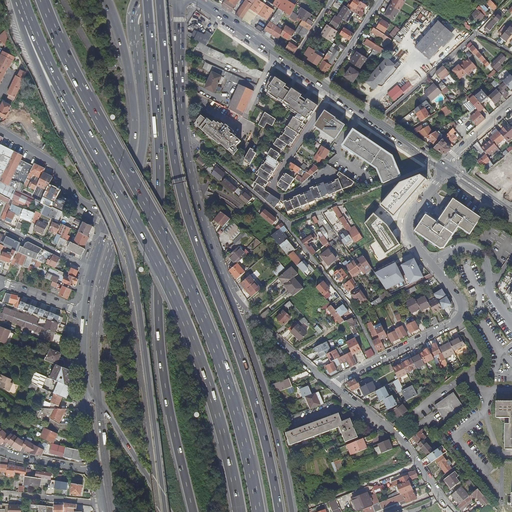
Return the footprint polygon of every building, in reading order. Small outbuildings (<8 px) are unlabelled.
[(227,0),(224,0),(221,5),(231,12),(235,6),(236,4),(235,3),(234,5),(227,0)] [(246,0),(236,15),(242,19),(255,0),(227,0),(234,5),(235,3),(237,0),(246,0)] [(267,20),(274,10),(259,0),(256,0),(250,9),(267,20)] [(275,0),(273,5),(279,8),(280,8),(283,0),(275,0)] [(290,15),(296,5),(287,0),(283,0),(280,8),(285,11),(290,15)] [(348,7),(354,11),(361,1),(359,0),(353,0),(351,5),(350,4),(348,7)] [(401,0),(392,0),(390,5),(399,10),(404,1),(401,0)] [(490,0),(483,0),(494,10),(497,7),(491,0),(490,0)] [(354,11),(362,17),(365,13),(363,12),(361,10),(363,7),(365,8),(367,5),(361,1),(354,11)] [(399,10),(390,5),(384,15),(393,20),(399,10)] [(353,13),(354,11),(348,7),(345,6),(338,16),(347,22),(353,13)] [(479,21),(486,13),(480,6),(472,15),(479,21)] [(279,8),(274,14),(278,17),(277,19),(279,21),(285,11),(280,8),(279,8)] [(309,19),(312,14),(303,8),(298,17),(306,22),(304,26),(309,30),(312,26),(311,25),(313,21),(309,19)] [(293,12),(289,18),(294,21),(298,15),(293,12)] [(497,15),(486,28),(490,31),(501,18),(497,15)] [(335,16),(329,25),(336,29),(342,20),(335,16)] [(384,32),(389,24),(382,19),(377,27),(384,32)] [(450,35),(442,45),(444,46),(455,34),(439,20),(436,23),(450,35)] [(270,21),(262,33),(269,37),(271,34),(277,24),(276,23),(275,25),(270,21)] [(430,59),(442,45),(450,35),(436,23),(416,46),(430,59)] [(277,24),(271,34),(278,39),(280,35),(283,30),(277,26),(278,25),(277,24)] [(321,35),(322,35),(331,41),(337,30),(336,29),(329,25),(328,24),(321,35)] [(286,25),(283,30),(280,35),(285,38),(285,37),(290,40),(291,38),(295,32),(296,31),(286,25)] [(295,32),(304,37),(309,30),(304,26),(299,25),(299,26),(296,31),(295,32)] [(501,36),(507,41),(511,34),(511,28),(510,26),(505,31),(502,36),(501,36)] [(348,38),(352,32),(344,27),(340,32),(340,33),(348,38)] [(389,38),(374,27),(371,31),(389,43),(392,39),(389,38)] [(400,30),(397,28),(389,38),(392,39),(400,30)] [(212,36),(205,31),(202,35),(193,30),(189,39),(206,46),(212,36)] [(0,35),(0,40),(5,46),(11,40),(3,32),(0,35)] [(290,40),(285,48),(294,54),(298,47),(294,44),(296,41),(291,38),(290,40)] [(384,49),(367,38),(364,42),(376,50),(375,53),(372,51),(367,58),(369,59),(373,62),(384,49)] [(475,55),(479,51),(471,42),(467,46),(475,55)] [(232,66),(259,79),(263,73),(198,43),(197,44),(195,49),(203,53),(215,59),(220,61),(232,66)] [(334,43),(318,67),(326,72),(339,52),(333,48),(335,44),(334,43)] [(315,51),(310,47),(305,54),(310,58),(309,60),(317,65),(322,57),(323,57),(325,54),(316,49),(315,51)] [(357,52),(351,62),(359,68),(363,61),(362,60),(364,56),(357,52)] [(487,67),(490,64),(479,52),(476,55),(487,67)] [(0,83),(8,68),(9,68),(13,61),(1,55),(0,57),(0,83)] [(496,69),(507,60),(504,55),(492,65),(496,69)] [(468,75),(477,68),(469,58),(465,61),(463,63),(462,61),(458,64),(459,65),(466,73),(468,75)] [(371,85),(374,88),(381,81),(393,67),(395,65),(392,63),(391,65),(385,60),(368,79),(373,84),(372,85),(371,85)] [(239,85),(253,92),(256,86),(205,62),(205,63),(202,68),(211,72),(223,78),(227,80),(239,85)] [(466,73),(459,65),(452,70),(456,74),(456,75),(457,76),(458,76),(459,79),(466,73)] [(443,66),(436,72),(441,78),(443,76),(445,77),(449,74),(447,72),(448,71),(443,66)] [(357,76),(360,79),(363,75),(351,67),(345,76),(354,81),(357,76)] [(393,67),(381,81),(383,83),(395,70),(395,69),(393,67)] [(26,73),(21,70),(18,77),(16,76),(8,94),(11,96),(15,98),(26,73)] [(209,79),(205,88),(214,93),(215,89),(219,91),(221,88),(217,86),(218,83),(219,84),(219,83),(220,84),(223,78),(211,72),(208,78),(209,79)] [(503,82),(507,87),(510,90),(511,89),(511,76),(503,82)] [(275,79),(274,80),(270,77),(265,89),(270,93),(269,95),(282,103),(284,101),(293,108),(292,110),(298,114),(295,118),(292,116),(286,126),(296,133),(297,131),(299,132),(301,129),(299,128),(301,126),(302,127),(304,124),(302,123),(305,119),(307,120),(310,116),(311,117),(318,107),(308,100),(307,102),(302,99),(303,97),(292,89),(290,91),(287,89),(288,87),(275,79)] [(499,84),(495,88),(497,90),(502,96),(504,98),(508,95),(504,90),(507,87),(503,82),(503,81),(499,84)] [(440,82),(436,86),(441,91),(445,87),(440,82)] [(436,86),(434,84),(424,93),(431,101),(441,92),(441,91),(436,86)] [(239,85),(228,109),(242,117),(253,92),(239,85)] [(394,101),(403,92),(400,89),(391,98),(394,101)] [(480,104),(488,97),(481,89),(474,96),(480,104)] [(502,96),(497,90),(488,97),(494,104),(498,101),(497,100),(499,98),(502,96)] [(479,112),(484,108),(480,104),(474,96),(472,94),(467,98),(474,107),(472,109),(473,111),(473,110),(476,109),(479,112)] [(0,115),(5,118),(11,106),(10,105),(3,102),(0,108),(0,115)] [(448,105),(442,108),(445,115),(452,112),(448,105)] [(419,117),(421,122),(430,116),(426,111),(429,109),(427,106),(424,108),(425,109),(417,114),(418,116),(419,117)] [(477,126),(485,119),(479,112),(476,109),(473,110),(475,113),(470,117),(477,126)] [(260,113),(259,113),(255,119),(256,120),(255,123),(262,127),(264,128),(267,123),(272,126),(276,119),(269,115),(261,110),(260,113)] [(336,118),(325,111),(314,127),(335,140),(345,125),(335,119),(336,118)] [(233,131),(226,124),(224,126),(225,126),(224,127),(218,123),(217,124),(214,121),(213,123),(208,119),(206,120),(201,115),(196,121),(199,123),(197,126),(233,156),(238,150),(236,149),(236,147),(240,141),(234,136),(236,135),(233,132),(233,131)] [(419,132),(423,139),(426,137),(433,133),(429,127),(427,126),(424,129),(421,125),(412,130),(415,134),(419,132)] [(511,128),(509,125),(505,128),(505,127),(502,129),(502,130),(499,133),(504,139),(507,141),(511,136),(511,128)] [(296,133),(286,126),(282,132),(278,139),(274,145),(282,150),(283,149),(284,147),(285,148),(287,145),(289,146),(290,145),(291,143),(292,143),(294,140),(296,137),(295,136),(296,134),(297,133),(296,133)] [(451,135),(455,131),(453,129),(453,128),(446,136),(452,143),(457,138),(454,135),(452,137),(451,135)] [(499,133),(496,129),(493,132),(495,134),(489,139),(490,140),(496,146),(504,139),(499,133)] [(353,130),(343,146),(377,168),(383,183),(400,176),(392,156),(370,142),(370,143),(360,136),(360,135),(353,130)] [(433,133),(426,137),(434,145),(442,138),(436,132),(433,133)] [(445,154),(450,149),(446,144),(445,143),(442,139),(434,148),(442,154),(445,154)] [(488,157),(498,148),(496,146),(490,140),(487,143),(485,146),(484,145),(481,148),(488,157)] [(489,168),(493,165),(490,162),(480,147),(480,146),(478,143),(475,145),(479,150),(477,151),(478,152),(479,151),(483,157),(477,162),(481,168),(486,164),(489,168)] [(0,181),(15,152),(1,144),(0,146),(0,181)] [(319,162),(321,158),(324,160),(329,151),(322,146),(319,150),(321,152),(318,156),(314,153),(312,158),(319,162)] [(251,148),(243,161),(247,163),(250,165),(250,164),(256,153),(255,153),(253,152),(254,150),(251,148)] [(279,155),(279,154),(271,148),(267,155),(266,158),(263,161),(261,165),(259,167),(257,170),(255,174),(259,176),(255,183),(257,184),(253,190),(256,193),(274,208),(278,203),(278,204),(280,201),(270,194),(264,190),(265,189),(263,188),(264,187),(265,185),(266,185),(268,182),(267,182),(269,179),(268,178),(270,176),(270,175),(271,174),(272,171),(274,172),(276,169),(278,166),(276,165),(278,163),(278,162),(277,161),(279,158),(277,157),(279,155)] [(23,156),(15,152),(0,181),(0,193),(1,194),(14,201),(17,202),(21,204),(25,206),(31,209),(35,200),(35,199),(21,192),(24,185),(27,179),(30,173),(34,166),(21,160),(23,156)] [(202,159),(199,156),(196,160),(202,165),(204,162),(202,160),(202,159)] [(297,167),(291,162),(288,167),(291,169),(293,170),(297,173),(300,169),(300,168),(297,167)] [(35,164),(34,166),(30,173),(41,178),(44,173),(46,169),(35,164)] [(224,178),(227,175),(216,166),(213,170),(214,171),(212,173),(220,180),(223,177),(224,178)] [(311,176),(319,169),(315,166),(314,167),(309,172),(306,170),(304,171),(306,172),(311,176)] [(352,185),(354,182),(339,172),(337,175),(340,177),(338,179),(335,180),(336,182),(333,183),(332,183),(331,184),(329,185),(328,183),(325,185),(324,183),(320,184),(321,185),(318,186),(317,187),(316,187),(314,188),(313,187),(310,188),(311,191),(307,192),(308,193),(305,194),(304,195),(303,195),(301,196),(300,195),(297,196),(293,198),(294,199),(292,200),(290,200),(289,201),(287,202),(286,201),(283,202),(287,212),(294,209),(301,206),(308,203),(315,200),(318,199),(322,197),(325,196),(329,195),(336,192),(342,189),(352,185)] [(302,184),(311,176),(306,172),(299,182),(302,184)] [(39,182),(38,185),(48,189),(50,185),(53,178),(44,173),(41,178),(39,182)] [(292,182),(294,179),(286,174),(285,175),(284,177),(283,176),(281,179),(279,182),(280,183),(278,185),(278,186),(286,192),(288,188),(290,185),(292,182)] [(421,175),(400,183),(380,206),(394,216),(427,180),(421,175)] [(225,179),(222,183),(234,193),(239,188),(235,185),(234,187),(230,183),(225,179)] [(29,187),(35,190),(38,185),(39,182),(35,180),(33,183),(31,182),(29,187)] [(48,189),(42,202),(41,203),(50,208),(52,209),(53,207),(56,201),(61,191),(50,185),(48,189)] [(239,188),(234,193),(247,204),(252,198),(244,191),(241,194),(240,193),(241,190),(239,188)] [(1,195),(0,196),(0,198),(2,200),(8,203),(1,219),(5,221),(12,205),(13,201),(1,195)] [(53,207),(60,211),(64,213),(69,201),(64,199),(63,201),(60,200),(59,203),(56,201),(53,207)] [(436,245),(440,249),(444,248),(450,239),(450,240),(452,237),(452,236),(455,231),(456,232),(458,229),(457,228),(458,226),(464,230),(464,231),(467,233),(467,232),(470,234),(481,217),(478,216),(479,215),(476,213),(476,214),(471,210),(468,208),(468,209),(463,205),(461,203),(460,203),(453,199),(451,202),(446,210),(447,211),(442,220),(440,219),(437,222),(426,215),(415,231),(417,233),(417,234),(420,236),(420,235),(425,238),(425,239),(427,241),(428,240),(433,244),(432,244),(435,246),(436,245)] [(346,204),(356,225),(364,221),(353,200),(346,204)] [(15,206),(17,202),(14,201),(13,201),(12,205),(5,221),(11,223),(15,214),(19,216),(22,209),(15,206)] [(336,206),(332,208),(338,217),(345,228),(349,234),(352,231),(336,206)] [(53,207),(52,209),(48,217),(54,220),(60,211),(53,207)] [(32,223),(35,214),(23,209),(20,218),(32,223)] [(265,209),(260,215),(273,225),(278,219),(265,209)] [(41,214),(36,211),(35,214),(32,223),(36,225),(33,230),(43,234),(48,225),(38,220),(41,214)] [(214,220),(223,226),(229,219),(221,212),(214,220)] [(387,226),(374,214),(365,224),(385,254),(399,245),(387,226)] [(93,227),(84,222),(79,232),(89,237),(91,232),(93,227)] [(224,230),(233,239),(242,231),(233,222),(224,230)] [(60,226),(53,223),(49,231),(54,233),(55,232),(57,233),(60,226)] [(65,226),(63,225),(58,234),(57,235),(53,242),(57,244),(60,237),(65,226)] [(72,229),(65,226),(60,237),(65,239),(69,230),(71,230),(72,229)] [(278,230),(271,235),(278,243),(281,240),(277,235),(280,232),(278,230)] [(357,230),(350,234),(353,239),(355,242),(362,238),(357,230)] [(345,245),(353,239),(347,231),(339,236),(345,245)] [(89,237),(79,232),(74,243),(84,248),(89,237)] [(237,242),(239,245),(249,236),(246,234),(237,242)] [(314,234),(302,242),(303,244),(305,247),(311,254),(312,256),(328,243),(324,238),(316,244),(317,246),(313,249),(312,247),(309,244),(317,238),(314,234)] [(16,248),(14,251),(15,252),(18,253),(20,246),(21,244),(4,236),(1,242),(16,248)] [(60,237),(57,244),(55,248),(59,250),(60,247),(62,248),(63,247),(82,256),(85,249),(84,248),(74,243),(65,239),(60,237)] [(288,255),(293,252),(294,250),(288,242),(286,240),(280,245),(287,254),(288,255)] [(36,261),(39,254),(43,249),(29,243),(26,244),(24,248),(20,246),(18,253),(26,256),(28,257),(32,259),(36,261)] [(238,246),(228,256),(233,261),(235,259),(238,262),(246,254),(238,246)] [(321,256),(328,265),(336,259),(329,249),(321,256)] [(3,269),(8,271),(11,264),(11,263),(10,263),(11,260),(12,260),(15,252),(14,251),(13,250),(11,255),(3,252),(0,260),(6,262),(3,269)] [(55,268),(60,258),(44,250),(43,253),(47,255),(46,258),(49,259),(47,263),(55,268)] [(11,263),(11,264),(14,265),(15,263),(22,266),(26,256),(18,253),(15,252),(12,260),(11,263)] [(297,266),(297,265),(301,262),(293,252),(288,255),(297,266)] [(358,266),(362,271),(364,274),(372,269),(362,253),(358,256),(360,258),(358,260),(361,264),(358,266)] [(411,253),(401,258),(404,263),(414,258),(411,253)] [(36,261),(42,264),(45,257),(39,254),(36,261)] [(24,266),(29,268),(32,259),(28,257),(24,266)] [(312,273),(315,270),(309,265),(308,266),(304,260),(301,262),(297,265),(307,277),(311,273),(312,273)] [(344,265),(352,277),(362,271),(358,266),(354,261),(352,262),(351,260),(344,265)] [(414,260),(402,266),(410,283),(423,277),(414,260)] [(395,262),(375,273),(386,290),(405,281),(395,262)] [(236,264),(229,270),(232,273),(236,278),(237,279),(245,272),(237,263),(236,264)] [(274,271),(278,275),(285,269),(281,264),(274,271)] [(287,271),(293,278),(298,274),(292,267),(287,271)] [(334,273),(340,281),(347,276),(341,268),(334,273)] [(66,274),(76,278),(77,275),(78,271),(72,269),(71,271),(68,270),(66,274)] [(279,279),(284,285),(293,278),(287,271),(279,279)] [(48,273),(45,278),(46,278),(53,281),(57,283),(59,278),(48,273)] [(76,284),(78,279),(76,278),(66,274),(64,273),(63,276),(64,277),(62,282),(72,286),(73,283),(76,284)] [(240,284),(244,288),(251,282),(248,277),(240,284)] [(293,278),(284,285),(292,295),(293,294),(294,295),(302,288),(293,278)] [(251,282),(244,288),(251,297),(261,289),(253,280),(251,282)] [(344,285),(349,292),(356,287),(351,280),(344,285)] [(56,290),(59,284),(57,283),(53,281),(50,287),(50,290),(53,291),(54,289),(56,290)] [(327,291),(330,289),(323,282),(316,288),(322,295),(323,296),(328,292),(327,291)] [(67,299),(72,289),(63,286),(62,289),(60,288),(60,290),(61,291),(61,292),(59,295),(67,299)] [(444,288),(435,293),(444,309),(453,305),(444,288)] [(358,298),(363,304),(367,301),(359,290),(351,296),(354,300),(358,298)] [(334,293),(327,297),(330,301),(336,297),(334,293)] [(22,302),(22,301),(16,299),(17,297),(6,294),(4,303),(10,305),(10,302),(15,303),(16,304),(16,307),(19,308),(22,302)] [(434,313),(442,309),(434,295),(430,297),(432,301),(429,303),(430,307),(434,313)] [(427,299),(425,296),(416,301),(420,309),(422,311),(430,307),(429,303),(427,299)] [(416,301),(415,298),(406,302),(412,314),(420,309),(416,301)] [(288,309),(293,305),(289,301),(284,305),(288,309)] [(62,317),(22,302),(19,308),(41,317),(59,323),(60,323),(62,317)] [(336,310),(341,317),(348,311),(343,305),(340,307),(336,310)] [(262,315),(260,317),(263,320),(271,312),(268,309),(261,315),(262,315)] [(284,324),(291,317),(283,311),(277,318),(284,324)] [(9,315),(0,312),(0,316),(1,317),(0,319),(5,321),(6,319),(13,322),(22,326),(23,328),(25,329),(26,328),(35,331),(36,333),(38,334),(39,333),(41,334),(43,328),(33,324),(16,318),(9,315)] [(43,328),(56,332),(59,323),(41,317),(39,323),(27,317),(27,316),(17,313),(17,314),(16,318),(33,324),(43,328)] [(306,325),(310,323),(305,317),(288,329),(300,341),(307,333),(300,326),(305,323),(306,325)] [(350,327),(352,331),(354,336),(358,334),(355,327),(357,326),(356,323),(357,322),(356,319),(354,320),(353,318),(347,321),(350,327)] [(350,327),(347,321),(340,324),(341,327),(340,328),(342,333),(348,331),(347,329),(350,327)] [(410,333),(419,329),(415,321),(406,326),(410,333)] [(374,327),(375,329),(380,340),(387,336),(381,323),(374,327)] [(396,331),(400,339),(407,335),(403,326),(395,330),(396,331)] [(12,331),(1,327),(0,327),(0,341),(6,344),(12,331)] [(377,340),(373,342),(377,351),(382,349),(380,346),(379,343),(380,342),(381,342),(380,340),(375,329),(372,330),(377,340)] [(392,343),(400,339),(396,331),(388,335),(392,343)] [(449,343),(454,352),(464,346),(458,336),(449,342),(449,343)] [(331,352),(327,342),(320,345),(314,348),(317,353),(319,352),(319,353),(318,354),(320,357),(327,354),(331,352)] [(444,365),(447,363),(445,358),(442,353),(441,353),(436,343),(432,345),(433,348),(432,348),(429,342),(426,344),(428,347),(433,357),(439,355),(444,365)] [(445,358),(455,354),(454,352),(449,343),(439,348),(442,353),(445,358)] [(425,363),(434,359),(433,357),(428,347),(422,350),(424,353),(420,354),(425,363)] [(330,363),(335,360),(344,356),(340,348),(331,352),(327,354),(329,358),(328,359),(330,363)] [(365,351),(368,358),(375,354),(372,348),(365,351)] [(56,365),(64,368),(65,364),(64,360),(63,360),(64,358),(60,356),(61,354),(51,350),(48,358),(46,357),(45,360),(50,362),(56,365)] [(350,368),(357,364),(356,362),(351,352),(349,353),(344,356),(335,360),(337,366),(341,364),(347,361),(350,368)] [(425,364),(425,363),(420,354),(411,358),(416,368),(425,364)] [(415,369),(416,368),(411,358),(411,357),(401,362),(402,364),(403,366),(407,374),(408,376),(410,375),(408,372),(415,369)] [(328,370),(329,373),(330,376),(337,372),(336,370),(337,370),(333,362),(326,366),(328,370)] [(384,376),(394,371),(393,368),(391,364),(383,368),(385,370),(382,372),(384,376)] [(402,364),(393,368),(394,371),(398,378),(407,374),(403,366),(402,364)] [(72,388),(69,370),(64,368),(56,365),(51,378),(55,380),(72,388)] [(42,388),(47,377),(36,372),(29,387),(47,395),(49,391),(42,388)] [(1,375),(0,377),(0,380),(1,381),(0,383),(0,387),(9,391),(13,383),(10,382),(12,379),(1,375)] [(347,383),(352,392),(361,388),(372,382),(376,380),(374,376),(367,379),(357,384),(355,379),(347,383)] [(387,384),(383,376),(378,379),(381,387),(387,384)] [(275,384),(278,392),(287,389),(291,387),(288,379),(275,384)] [(71,388),(72,388),(55,380),(53,384),(57,386),(54,393),(66,398),(71,388)] [(372,382),(361,388),(365,396),(366,395),(366,397),(370,394),(376,392),(377,391),(372,382)] [(407,401),(418,395),(416,392),(413,385),(407,388),(404,390),(402,391),(407,401)] [(291,387),(287,389),(289,394),(296,391),(294,386),(291,387)] [(303,398),(305,397),(312,395),(308,386),(300,389),(303,398)] [(377,391),(376,392),(380,400),(379,401),(380,402),(383,400),(390,397),(385,387),(377,391)] [(418,395),(427,390),(425,387),(417,391),(416,392),(418,395)] [(305,397),(310,409),(320,405),(319,401),(322,400),(319,392),(312,395),(305,397)] [(445,420),(449,418),(464,407),(454,392),(435,405),(441,414),(445,420)] [(56,409),(58,409),(62,397),(54,394),(53,398),(50,398),(49,399),(52,400),(49,409),(55,409),(56,409)] [(388,410),(390,409),(398,405),(395,400),(393,395),(390,397),(383,400),(388,408),(387,409),(388,410)] [(511,449),(511,401),(496,401),(496,418),(510,418),(510,424),(505,424),(505,442),(511,449)] [(399,419),(408,412),(402,403),(401,404),(398,405),(390,409),(391,411),(394,414),(395,414),(399,419)] [(55,409),(49,409),(30,408),(31,414),(49,423),(51,419),(51,418),(53,414),(55,409)] [(59,424),(66,409),(58,409),(56,409),(53,415),(53,414),(51,418),(51,419),(59,424)] [(358,437),(350,418),(342,422),(339,413),(332,416),(331,413),(327,414),(328,417),(314,423),(313,420),(310,421),(311,424),(297,429),(296,426),(292,428),(293,430),(286,433),(291,445),(340,427),(346,442),(358,437)] [(61,424),(59,424),(51,419),(49,423),(66,431),(68,427),(68,424),(61,424)] [(54,443),(58,434),(46,428),(41,426),(40,428),(44,430),(41,437),(54,443)] [(0,442),(1,444),(3,442),(16,450),(17,449),(21,450),(22,447),(25,449),(24,450),(30,453),(30,454),(38,455),(39,454),(42,456),(47,444),(44,443),(43,445),(39,443),(37,447),(30,443),(32,439),(27,437),(26,439),(22,437),(21,441),(11,433),(10,434),(7,432),(6,433),(0,427),(0,442)] [(424,430),(422,429),(413,436),(412,438),(418,444),(424,440),(426,438),(421,432),(424,430)] [(362,439),(347,445),(351,455),(366,449),(362,439)] [(378,444),(382,453),(393,449),(389,440),(378,444)] [(424,440),(418,444),(427,456),(434,451),(424,440)] [(49,453),(81,461),(79,451),(52,444),(49,453)] [(446,452),(442,446),(437,450),(428,456),(431,461),(435,458),(440,454),(439,454),(442,452),(444,454),(446,452)] [(436,460),(446,473),(451,469),(449,466),(452,464),(449,460),(447,461),(443,455),(436,460)] [(338,460),(334,462),(338,471),(343,469),(340,463),(342,462),(340,459),(338,460)] [(27,469),(1,464),(1,466),(1,471),(7,472),(7,476),(14,477),(15,472),(20,473),(20,477),(22,477),(22,480),(24,481),(23,486),(25,487),(25,484),(26,477),(27,471),(27,469)] [(446,473),(442,476),(451,489),(453,488),(459,483),(456,478),(458,477),(452,468),(451,469),(446,473)] [(409,480),(418,477),(415,470),(412,472),(412,471),(407,473),(407,475),(391,482),(393,487),(395,486),(409,480)] [(41,479),(48,480),(51,480),(52,473),(42,472),(42,473),(37,472),(36,478),(41,479)] [(26,477),(25,484),(40,486),(41,484),(41,479),(36,478),(30,477),(26,477)] [(412,490),(409,480),(395,486),(397,492),(391,494),(392,498),(412,490)] [(66,490),(67,483),(61,482),(57,481),(56,481),(56,482),(50,481),(48,488),(54,489),(66,490)] [(453,488),(455,491),(461,487),(462,486),(459,483),(453,488)] [(82,485),(72,484),(71,493),(80,495),(82,485)] [(47,487),(46,495),(53,496),(54,489),(48,488),(47,487)] [(469,496),(461,487),(451,496),(459,504),(469,496)] [(370,494),(368,495),(369,497),(371,497),(372,500),(374,505),(380,503),(376,494),(374,489),(372,489),(375,495),(371,496),(370,494)] [(487,504),(489,502),(478,489),(470,495),(473,498),(475,496),(476,497),(477,497),(476,496),(477,495),(479,498),(478,499),(482,504),(484,504),(485,506),(487,504)] [(416,499),(413,490),(412,490),(392,498),(380,503),(382,509),(399,502),(401,505),(406,503),(416,499)] [(357,511),(373,505),(371,501),(372,500),(371,497),(369,497),(368,495),(367,492),(352,499),(351,499),(352,501),(353,501),(357,511)] [(459,504),(457,506),(461,511),(472,501),(469,496),(459,504)] [(332,511),(339,511),(334,500),(329,502),(332,511)] [(64,506),(63,511),(82,511),(76,511),(77,505),(64,503),(64,506)]
